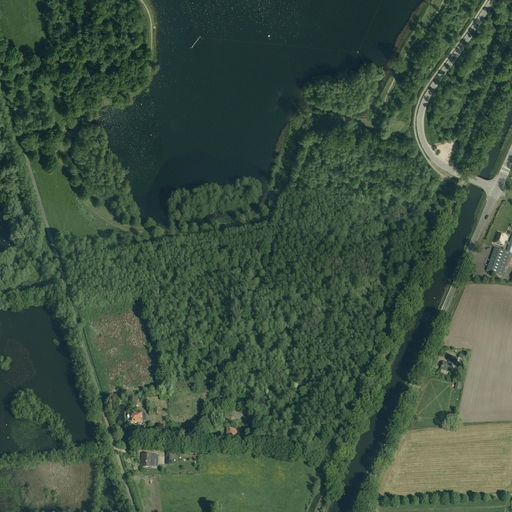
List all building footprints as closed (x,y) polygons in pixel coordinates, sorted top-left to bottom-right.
[(509,245),(506,252),(494,248),(487,271),(503,277),(510,254),(511,254),(511,239),(509,243),(505,242),(507,236),(498,233),(495,243),(503,246),(504,244),(509,245)] [(443,362),(441,369),(450,373),(453,365),(443,362)] [(142,413),(131,414),(131,423),(142,423),(142,413)] [(235,445),(236,428),(228,428),(227,444),(235,445)] [(150,467),(150,461),(161,462),(161,456),(150,455),(142,454),(141,464),(143,464),(143,467),(150,467)]
